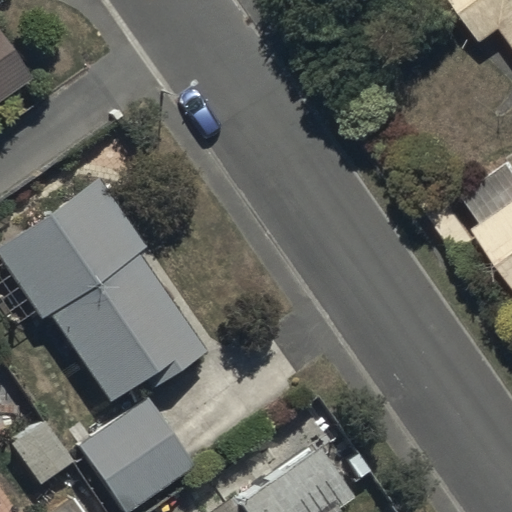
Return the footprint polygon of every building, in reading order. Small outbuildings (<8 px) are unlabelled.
[(511,0),(460,0),(483,31),(503,15),(511,27),(511,0)] [(0,88),(30,67),(0,25),(0,88)] [(511,156),(511,154),(465,187),(483,212),(478,216),(511,263),(511,156)] [(0,256),(39,311),(48,305),(110,393),(135,375),(142,386),(205,341),(135,244),(145,237),(95,169),(0,237),(0,256)] [(146,390),(79,441),(128,506),(195,455),(146,390)] [(72,454),(42,411),(9,434),(39,477),(72,454)] [(312,511),(307,503),(349,472),(316,426),(194,511),(312,511)]
